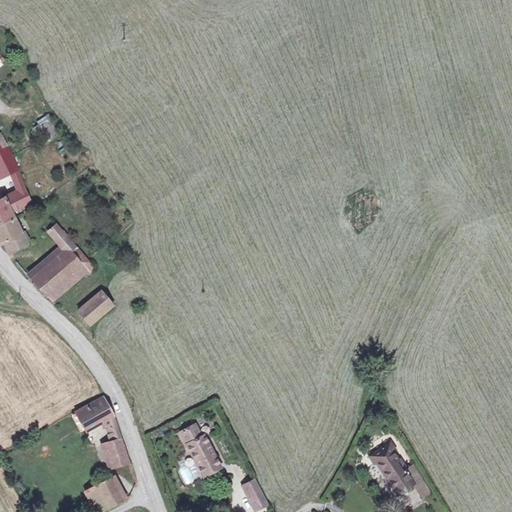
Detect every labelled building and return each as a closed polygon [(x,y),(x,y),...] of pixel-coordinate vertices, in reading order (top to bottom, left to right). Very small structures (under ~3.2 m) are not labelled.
[(44,141),(59,131),(49,115),(33,125),(44,141)] [(8,175),(21,168),(8,144),(5,139),(0,141),(0,175),(2,178),(8,175)] [(8,175),(13,185),(27,178),(21,168),(8,175)] [(18,194),(32,187),(27,178),(13,185),(18,194)] [(38,198),(32,187),(18,194),(0,203),(0,227),(17,219),(24,215),(21,209),(38,198)] [(26,236),(17,219),(0,227),(0,241),(3,246),(7,244),(11,253),(26,246),(23,238),(26,236)] [(71,253),(78,247),(55,225),(47,231),(63,245),(70,252),(71,253)] [(63,245),(40,266),(45,273),(70,252),(63,245)] [(78,247),(71,253),(83,264),(47,294),(55,302),(89,271),(92,273),(95,271),(93,268),(96,265),(78,247)] [(71,253),(70,252),(45,273),(40,266),(29,276),(47,294),(83,264),(71,253)] [(91,326),(114,305),(104,293),(80,313),(91,326)] [(100,396),(72,412),(83,430),(100,421),(102,427),(104,427),(112,442),(104,444),(114,468),(130,462),(112,414),(100,396)] [(211,470),(220,465),(207,437),(204,439),(197,425),(181,433),(204,480),(213,475),(211,470)] [(96,441),(104,442),(105,433),(98,432),(96,441)] [(389,493),(409,481),(405,475),(407,473),(401,464),(398,465),(394,457),(395,455),(389,445),(364,461),(369,471),(373,468),(389,493)] [(223,470),(220,465),(211,470),(213,475),(223,470)] [(185,485),(194,481),(187,466),(178,470),(185,485)] [(88,492),(98,511),(100,511),(125,500),(113,478),(88,492)] [(248,501),(261,493),(255,481),(242,488),(248,501)] [(413,488),(409,481),(389,493),(393,500),(413,488)] [(258,511),(268,507),(261,493),(248,501),(254,511),(258,511)]
